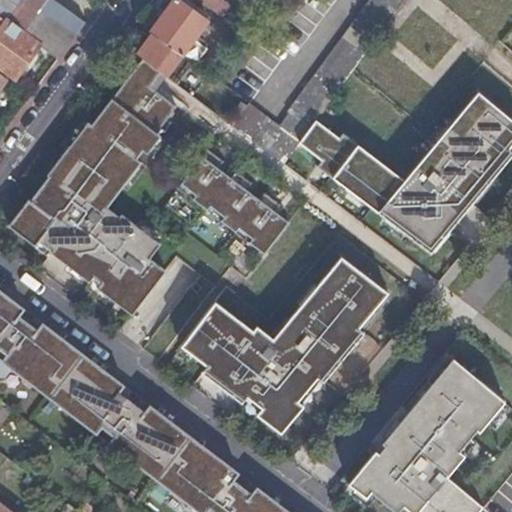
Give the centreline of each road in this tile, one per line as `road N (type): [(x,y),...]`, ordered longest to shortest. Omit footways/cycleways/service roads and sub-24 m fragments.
road 1 (residential): [(0,267),(315,511)]
road 2 (residential): [(129,0),(0,170)]
